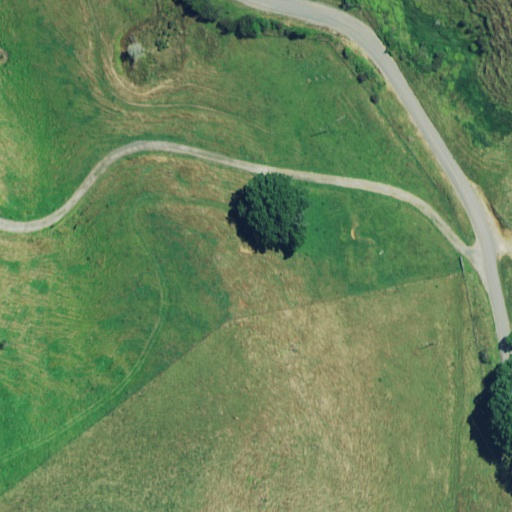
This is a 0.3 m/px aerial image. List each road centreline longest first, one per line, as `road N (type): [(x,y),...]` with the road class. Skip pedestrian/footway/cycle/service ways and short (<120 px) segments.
road 1 (track): [(490,278),(415,199),(158,142),(109,157),(62,213),(0,224)]
road 2 (unclassified): [(511,365),(470,197),(373,42),(332,15),(263,0)]
